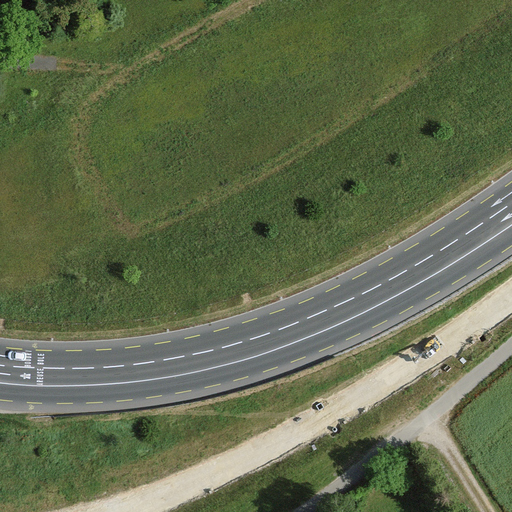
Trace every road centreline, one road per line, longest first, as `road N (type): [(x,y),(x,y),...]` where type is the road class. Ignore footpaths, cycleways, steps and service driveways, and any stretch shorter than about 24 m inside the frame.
road 1 (primary): [(0,377),(136,374),(264,348),(352,312),(511,217)]
road 2 (motorway): [(0,257),(110,207),(307,96),(455,0)]
road 3 (motorway): [(330,0),(0,185)]
